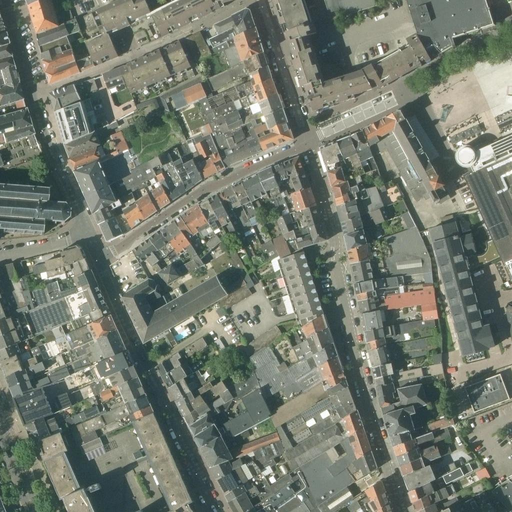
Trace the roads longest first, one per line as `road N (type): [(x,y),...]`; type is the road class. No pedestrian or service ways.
road 1 (residential): [(308,142),(374,420),(407,511)]
road 2 (residential): [(216,511),(98,259)]
road 3 (residential): [(98,259),(201,193),(308,142)]
road 4 (residential): [(88,232),(33,95)]
road 5 (residential): [(162,43),(33,95)]
